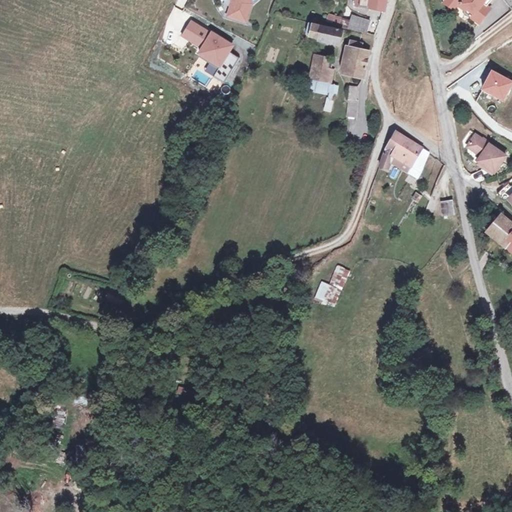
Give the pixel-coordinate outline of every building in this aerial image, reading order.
[(232,0),(233,4),(230,16),(247,22),(252,5),(250,0),(232,0)] [(463,4),(457,0),(450,0),(449,3),(459,10),(463,4)] [(457,0),(463,4),(465,5),(466,3),(479,12),(476,15),(485,21),(495,7),(492,5),(495,0),(457,0)] [(379,22),(355,12),(353,16),(345,13),(342,21),(350,24),(352,22),(375,32),(379,22)] [(341,38),(343,26),(311,21),(308,35),(313,36),(313,32),(341,38)] [(203,50),(200,56),(220,68),(215,76),(226,83),(240,60),(224,50),(226,48),(217,43),(218,41),(192,26),(185,37),(183,35),(182,37),(203,50)] [(365,70),(371,47),(364,45),(365,40),(356,37),(351,53),(349,61),(348,65),(365,70)] [(330,55),(322,53),(321,55),(316,75),(325,77),(328,65),(330,55)] [(310,73),(316,75),(321,55),(314,54),(310,73)] [(334,66),(328,65),(325,77),(332,78),(334,66)] [(511,82),(511,79),(495,72),(486,94),(504,101),(511,82)] [(359,83),(351,81),(348,93),(356,95),(359,83)] [(357,95),(356,95),(348,93),(347,92),(342,109),(352,112),(357,95)] [(389,145),(383,161),(391,165),(395,157),(402,161),(405,156),(415,162),(425,143),(400,129),(397,130),(389,145)] [(482,158),(480,161),(486,165),(483,168),(494,176),(507,157),(476,135),(468,148),(482,158)] [(421,173),(431,149),(425,143),(415,162),(405,156),(402,161),(421,173)] [(511,183),(503,191),(506,195),(510,199),(511,197),(511,183)] [(456,198),(433,199),(434,212),(456,211),(456,198)] [(492,229),(507,242),(510,239),(511,241),(511,246),(511,247),(511,218),(505,213),(492,229)] [(337,265),(330,284),(321,281),(314,299),(336,307),(350,270),(337,265)]
